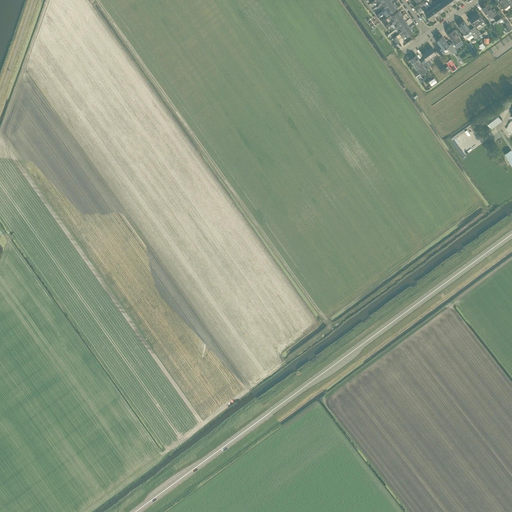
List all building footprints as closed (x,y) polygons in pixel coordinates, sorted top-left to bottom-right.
[(424,0),(422,0),(414,7),(416,10),(419,13),(423,10),(421,7),(425,4),(427,7),(429,6),(426,2),(424,0)] [(437,0),(440,3),(437,5),(436,6),(440,12),(445,9),(441,2),(442,2),(440,0),(437,0)] [(440,0),(442,2),(441,2),(445,9),(451,5),(447,0),(440,0)] [(511,7),(511,6),(511,5),(511,1),(511,0),(496,0),(498,2),(499,2),(503,8),(509,4),(511,7)] [(432,3),(435,7),(432,9),(431,10),(435,16),(440,12),(436,6),(437,5),(434,2),(433,3),(432,3)] [(386,7),(382,9),(383,10),(384,11),(385,11),(388,15),(390,13),(393,11),(396,9),(393,3),(386,8),(386,7)] [(497,23),(503,19),(502,19),(500,15),(496,10),(494,12),(488,4),(482,9),(489,18),(492,16),(494,19),(497,23)] [(429,6),(427,7),(430,10),(426,14),(430,20),(435,16),(431,10),(432,9),(429,6)] [(395,20),(396,21),(402,17),(398,11),(392,16),(392,15),(388,17),(390,19),(393,17),(395,20)] [(474,16),(470,19),(474,25),(475,26),(475,27),(483,21),(482,19),(478,13),(474,16)] [(406,22),(402,17),(396,21),(395,20),(392,23),(393,25),(397,22),(399,25),(400,26),(406,22)] [(511,26),(505,17),(502,19),(503,19),(509,28),(511,30),(511,28),(511,26)] [(464,21),(458,25),(465,35),(467,38),(473,34),(475,38),(478,36),(473,28),(470,30),(464,21)] [(400,27),(403,30),(403,31),(409,27),(406,22),(400,26),(399,25),(395,28),(397,30),(400,27)] [(475,26),(473,28),(478,36),(481,34),(479,31),(478,31),(475,27),(475,26)] [(407,36),(413,32),(409,27),(403,31),(403,30),(399,33),(401,35),(404,32),(407,36)] [(460,40),(461,39),(454,30),(448,34),(453,42),(451,43),(455,49),(457,47),(457,46),(458,47),(463,44),(460,40)] [(442,36),(437,41),(443,50),(447,48),(449,51),(450,52),(452,50),(455,49),(451,43),(449,45),(442,36)] [(432,47),(423,54),(426,59),(424,61),(429,68),(431,66),(430,65),(432,63),(429,59),(436,53),(432,47)] [(416,55),(410,60),(417,69),(420,74),(426,70),(429,68),(424,61),(421,62),(416,55)] [(451,59),(446,62),(452,71),(457,68),(451,59)] [(494,110),(484,118),(492,128),(502,120),(494,110)] [(507,129),(503,132),(507,138),(511,135),(507,129)]
